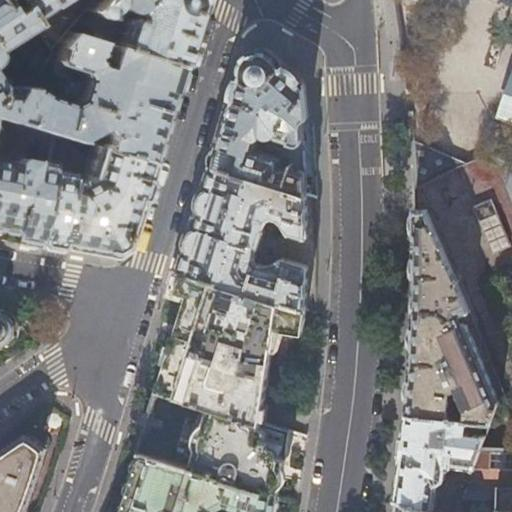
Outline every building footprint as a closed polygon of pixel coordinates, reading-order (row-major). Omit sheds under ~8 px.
[(48,53),(27,21),(13,0),(0,0),(0,118),(7,121),(27,86),(0,87),(0,46),(7,42),(25,67),(36,72),(48,53)] [(13,0),(27,21),(58,0),(13,0)] [(93,0),(64,34),(81,38),(92,15),(94,16),(99,15),(117,6),(119,8),(123,11),(127,13),(132,13),(129,22),(128,20),(126,18),(123,18),(120,21),(112,48),(178,67),(197,6),(195,0),(93,0)] [(103,136),(99,148),(149,163),(164,114),(178,67),(112,48),(81,38),(64,34),(52,48),(56,51),(53,58),(56,63),(78,70),(82,77),(75,98),(68,102),(45,96),(27,86),(7,121),(20,125),(53,135),(75,141),(98,128),(103,136)] [(243,58),(210,165),(306,194),(305,170),(290,167),(281,167),(280,159),(254,150),(256,142),(261,139),(262,135),(267,138),(270,139),(275,139),(274,142),(290,147),(291,145),(295,148),(297,148),(300,147),(302,144),(303,141),(302,128),(303,124),(304,121),(307,118),(303,83),(292,73),(267,51),(243,58)] [(511,86),(502,115),(511,118),(511,86)] [(51,144),(53,135),(20,125),(17,135),(35,142),(36,140),(51,144)] [(416,165),(416,187),(486,160),(479,158),(466,163),(414,142),(416,165)] [(124,243),(149,163),(99,148),(90,146),(81,176),(71,182),(65,181),(66,175),(46,171),(32,242),(76,251),(102,256),(124,243)] [(0,236),(32,242),(46,171),(47,165),(15,159),(12,162),(0,160),(0,236)] [(503,167),(511,191),(511,165),(509,164),(507,169),(503,167)] [(307,233),(306,194),(210,165),(194,217),(177,270),(307,310),(307,269),(305,266),(303,264),(283,258),(278,259),(271,264),(267,264),(261,261),(259,258),(258,255),(259,250),(261,250),(262,248),(267,232),(267,230),(265,229),(266,225),(268,222),(271,220),(276,219),(280,220),(284,224),(288,231),(290,234),(292,235),(303,237),(305,237),(307,236),(307,233)] [(416,268),(414,311),(443,312),(450,318),(456,316),(470,310),(429,209),(414,210),(416,268)] [(307,310),(177,270),(171,290),(194,297),(180,342),(171,372),(159,368),(155,381),(160,383),(158,391),(209,407),(262,423),(273,361),(278,327),(304,333),(306,317),(316,319),(316,313),(307,310)] [(459,323),(456,316),(450,318),(443,312),(414,311),(411,364),(407,414),(451,419),(454,398),(449,398),(449,395),(458,392),(464,412),(463,420),(480,422),(489,423),(497,401),(498,401),(467,323),(464,322),(459,323)] [(0,346),(2,345),(2,343),(7,342),(10,339),(12,335),(13,330),(13,324),(12,322),(9,319),(5,316),(1,315),(0,314),(0,346)] [(283,467),(289,431),(262,423),(209,407),(192,469),(278,495),(283,467)] [(463,420),(451,419),(407,414),(402,458),(396,499),(438,511),(456,511),(458,508),(439,503),(441,484),(444,485),(450,480),(452,467),(472,469),(481,447),(485,435),(479,434),(480,422),(463,420)] [(0,511),(22,511),(44,448),(29,436),(0,456),(0,511)] [(458,508),(456,511),(438,511),(396,499),(393,511),(511,511),(511,448),(481,447),(472,469),(458,508)] [(192,469),(140,453),(128,488),(119,511),(216,511),(218,507),(225,504),(250,511),(275,511),(278,495),(192,469)]
